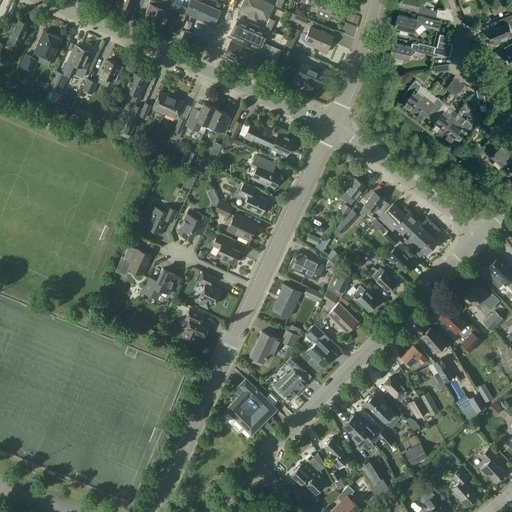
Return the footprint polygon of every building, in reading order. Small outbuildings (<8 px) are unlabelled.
[(141,9),(142,6),(144,7),(146,0),(117,0),(116,2),(134,10),(135,6),(141,9)] [(159,2),(158,2),(153,0),(149,0),(144,14),(161,21),(165,12),(171,14),(176,0),(169,0),(168,4),(162,1),(161,1),(160,2),(159,2)] [(274,5),(261,0),(245,0),(242,9),(267,21),(274,5)] [(337,0),(321,0),(318,8),(331,13),(330,15),(340,20),(347,4),(337,0)] [(400,0),(400,5),(419,9),(418,13),(436,17),(438,11),(426,8),(426,7),(424,7),(424,6),(422,0),(421,0),(400,0)] [(222,12),(204,2),(197,16),(215,25),(222,12)] [(498,7),(501,13),(507,10),(504,5),(498,7)] [(501,13),(498,7),(492,9),(495,15),(501,13)] [(299,31),(297,29),(296,29),(299,23),(304,25),(307,19),(290,11),(287,16),(286,21),(295,25),(290,35),(292,36),(296,38),(299,31)] [(181,12),(176,22),(182,24),(186,15),(186,14),(181,12)] [(471,29),(476,26),(471,13),(465,16),(471,29)] [(511,29),(509,23),(511,21),(511,14),(498,20),(501,26),(491,30),(496,42),(502,40),(504,41),(506,40),(508,39),(508,37),(511,35),(511,29)] [(398,15),(395,28),(401,29),(400,34),(408,35),(409,31),(415,32),(416,28),(417,29),(421,25),(421,24),(423,24),(424,17),(418,16),(417,19),(398,15)] [(7,47),(3,57),(10,60),(14,50),(17,43),(19,44),(22,38),(24,39),(27,30),(26,30),(29,24),(18,19),(9,39),(10,40),(8,47),(7,47)] [(271,30),(275,21),(269,19),(265,28),(271,31),(271,30)] [(211,29),(190,20),(185,32),(206,41),(211,29)] [(260,47),(266,33),(258,30),(259,27),(249,23),(248,25),(237,20),(231,34),(244,40),(243,40),(251,44),(251,43),(260,47)] [(434,27),(440,29),(442,21),(435,20),(434,27)] [(315,48),(326,53),(333,37),(310,27),(304,41),(316,46),(315,48)] [(61,38),(44,30),(32,56),(26,54),(21,65),(33,70),(40,54),(52,60),(61,38)] [(435,47),(451,51),(453,45),(439,41),(437,47),(435,47)] [(393,42),(390,55),(395,56),(394,61),(402,63),(403,58),(409,60),(410,56),(411,56),(415,53),(416,51),(417,52),(419,45),(413,43),(412,47),(393,42)] [(267,55),(271,46),(266,43),(261,53),(267,55)] [(224,45),(218,58),(245,70),(251,57),(224,45)] [(271,46),(267,55),(277,60),(281,50),(271,46)] [(73,47),(69,56),(63,71),(73,76),(78,65),(87,68),(93,53),(86,50),(86,49),(82,47),(80,48),(78,47),(77,49),(73,47)] [(451,51),(435,47),(434,53),(450,57),(451,51)] [(288,57),(297,61),(299,55),(290,51),(288,57)] [(112,61),(107,59),(103,68),(102,68),(99,74),(98,77),(105,80),(106,77),(112,80),(115,72),(121,74),(124,67),(117,64),(116,62),(114,61),(112,61)] [(325,73),(303,63),(297,77),(309,82),(308,84),(319,89),(320,84),(320,85),(325,73)] [(451,70),(450,64),(434,66),(435,73),(451,70)] [(251,65),(250,67),(249,71),(258,75),(261,70),(251,65)] [(147,78),(129,70),(129,71),(133,72),(130,79),(129,79),(125,90),(134,94),(132,99),(139,102),(142,95),(139,94),(143,86),(147,78)] [(65,83),(68,76),(57,71),(49,89),(60,94),(64,83),(65,83)] [(269,74),(260,71),(258,78),(266,81),(269,74)] [(460,81),(455,77),(446,89),(451,93),(460,81)] [(97,83),(87,78),(83,89),(92,94),(97,83)] [(414,112),(426,96),(418,90),(422,86),(415,80),(403,96),(404,97),(407,101),(404,105),(414,112)] [(460,81),(451,93),(456,97),(465,85),(460,81)] [(482,89),(476,90),(480,106),(486,105),(482,89)] [(164,113),(172,95),(167,93),(167,94),(160,91),(152,108),(164,113)] [(177,97),(172,95),(164,113),(176,118),(184,102),(177,98),(177,97)] [(434,102),(426,96),(414,112),(423,120),(426,116),(430,118),(431,118),(444,103),(437,98),(434,102)] [(142,108),(140,115),(145,118),(151,105),(145,102),(142,108)] [(194,107),(186,125),(203,133),(207,125),(215,107),(204,102),(200,110),(194,107)] [(432,127),(442,134),(454,118),(447,112),(450,108),(444,103),(431,118),(433,119),(435,123),(432,127)] [(139,115),(140,115),(142,108),(135,105),(130,116),(130,117),(129,120),(136,122),(139,115)] [(227,112),(215,107),(207,125),(224,132),(230,118),(225,116),(227,112)] [(85,115),(82,113),(83,113),(77,110),(77,111),(74,109),(71,116),(82,121),(85,115)] [(100,128),(106,115),(99,112),(93,125),(100,128)] [(185,120),(180,117),(174,130),(180,133),(185,120)] [(454,118),(442,134),(452,142),(455,138),(459,140),(460,141),(472,125),(466,120),(462,124),(454,118)] [(228,136),(235,139),(242,123),(236,120),(228,136)] [(272,135),(250,125),(245,122),(241,129),(247,132),(244,137),(252,141),(253,138),(267,145),(272,135)] [(272,135),(267,145),(271,147),(286,154),(293,139),(279,132),(276,137),(272,135)] [(228,137),(225,143),(229,145),(231,146),(234,140),(228,137)] [(502,166),(506,170),(511,163),(511,157),(506,151),(510,147),(502,138),(495,140),(492,143),(495,146),(495,147),(494,152),(495,153),(492,156),(497,160),(493,164),(499,169),(502,166)] [(211,159),(210,159),(214,161),(218,152),(212,149),(208,158),(211,159)] [(188,165),(193,153),(187,150),(181,163),(188,165)] [(269,161),(256,155),(251,165),(256,168),(252,178),(274,188),(280,174),(267,167),(269,161)] [(188,173),(182,186),(189,189),(195,177),(188,173)] [(355,178),(346,190),(344,189),(339,196),(351,204),(356,198),(355,198),(365,185),(355,178)] [(244,183),(238,194),(247,198),(243,206),(261,214),(259,217),(260,217),(268,200),(252,193),(255,188),(244,183)] [(365,205),(362,209),(371,215),(374,211),(375,212),(383,200),(384,198),(374,191),(368,200),(365,204),(365,205)] [(219,201),(215,210),(227,216),(232,207),(219,201)] [(345,203),(339,210),(344,214),(350,207),(345,203)] [(406,215),(393,203),(380,217),(392,230),(395,227),(407,238),(404,241),(420,256),(425,250),(426,252),(437,241),(432,236),(439,229),(427,218),(422,223),(410,211),(406,215)] [(144,225),(160,233),(166,219),(172,222),(177,211),(168,206),(165,212),(155,207),(146,226),(144,225)] [(353,210),(336,227),(342,232),(358,215),(353,210)] [(187,213),(178,232),(191,238),(197,227),(203,230),(209,217),(198,212),(195,217),(187,213)] [(235,213),(227,230),(249,240),(246,245),(247,245),(256,225),(245,219),(245,218),(235,213)] [(388,230),(383,235),(394,245),(399,240),(388,230)] [(218,233),(212,245),(219,248),(215,255),(233,263),(239,251),(228,246),(231,239),(218,233)] [(310,233),(307,239),(317,244),(320,238),(310,233)] [(359,246),(366,252),(374,259),(378,255),(364,241),(359,237),(356,240),(360,245),(359,246)] [(123,257),(131,261),(128,268),(142,274),(151,255),(137,249),(129,245),(123,257)] [(403,251),(402,253),(395,246),(385,256),(393,263),(395,261),(406,271),(407,270),(408,271),(411,268),(410,267),(414,263),(403,251)] [(334,249),(328,256),(334,262),(340,255),(334,249)] [(300,253),(300,254),(298,253),(295,260),(293,258),(289,265),(292,266),(291,268),(317,280),(324,265),(305,257),(306,256),(300,253)] [(488,268),(489,269),(485,274),(499,288),(504,283),(505,285),(511,277),(511,269),(499,257),(488,268)] [(329,259),(324,268),(334,273),(338,265),(329,259)] [(334,273),(327,289),(334,294),(337,289),(344,292),(351,277),(342,271),(343,269),(338,265),(334,273)] [(381,267),(372,275),(387,290),(388,289),(390,290),(392,287),(392,286),(396,282),(381,267)] [(149,277),(143,291),(156,298),(160,289),(167,292),(176,275),(162,269),(157,281),(149,277)] [(208,309),(210,303),(213,305),(221,290),(211,285),(215,277),(202,271),(198,281),(205,284),(199,298),(201,299),(199,304),(208,309)] [(284,283),(272,308),(290,316),(301,291),(284,283)] [(472,284),(463,293),(475,305),(475,304),(479,308),(490,297),(486,293),(487,293),(480,286),(477,289),(472,284)] [(307,286),(304,293),(320,300),(323,294),(307,286)] [(362,287),(354,295),(358,298),(357,299),(369,310),(377,301),(366,290),(365,290),(362,287)] [(327,289),(322,300),(331,306),(338,296),(334,294),(327,289)] [(339,303),(328,314),(346,333),(358,321),(339,303)] [(458,331),(466,322),(449,307),(440,316),(452,328),(453,326),(458,331)] [(190,308),(185,319),(182,320),(179,324),(181,329),(184,330),(181,338),(194,343),(197,336),(203,338),(209,324),(200,321),(203,314),(190,308)] [(495,311),(484,322),(491,330),(502,318),(495,311)] [(431,327),(431,328),(430,327),(429,327),(423,332),(423,334),(423,335),(422,335),(432,346),(436,350),(445,343),(441,338),(444,335),(438,329),(435,331),(431,327)] [(282,340),(280,339),(279,339),(294,346),(299,336),(287,330),(282,340)] [(273,353),(279,339),(280,339),(262,331),(251,355),(264,361),(266,357),(267,357),(268,355),(267,355),(268,351),(273,353)] [(473,331),(462,343),(471,352),(482,340),(473,331)] [(320,339),(308,351),(323,366),(335,354),(320,339)] [(410,364),(411,363),(416,368),(421,363),(426,358),(421,353),(421,352),(413,345),(407,351),(406,351),(403,354),(404,354),(402,356),(410,364)] [(441,359),(434,364),(445,380),(452,375),(441,359)] [(294,369),(288,374),(283,380),(282,378),(275,385),(286,395),(285,395),(287,397),(287,396),(290,399),(307,382),(294,369)] [(437,373),(431,377),(435,385),(442,381),(437,373)] [(409,390),(404,385),(407,383),(398,375),(395,378),(392,375),(390,377),(389,377),(386,380),(386,382),(384,384),(396,395),(401,390),(405,394),(409,390)] [(226,409),(251,434),(276,408),(246,378),(239,385),(244,390),(226,409)] [(439,411),(435,403),(428,391),(420,395),(431,416),(439,411)] [(469,399),(472,403),(462,409),(467,418),(476,411),(486,406),(479,393),(469,399)] [(365,404),(378,415),(384,421),(394,411),(383,400),(382,402),(374,394),(370,398),(368,398),(366,401),(366,402),(365,404)] [(419,396),(408,402),(417,418),(428,411),(419,396)] [(488,408),(495,415),(501,408),(495,401),(488,408)] [(350,419),(349,420),(368,439),(376,431),(368,423),(366,425),(355,414),(354,415),(352,415),(350,417),(350,419)] [(349,420),(348,421),(347,421),(345,423),(345,424),(343,426),(355,437),(353,439),(356,442),(359,444),(361,443),(362,444),(368,439),(349,420)] [(469,423),(466,426),(471,432),(475,428),(474,427),(471,423),(470,423),(469,423)] [(382,429),(378,433),(388,445),(393,441),(382,429)] [(332,438),(331,438),(330,438),(327,441),(328,442),(324,446),(331,454),(330,455),(330,457),(332,460),(331,461),(340,468),(351,457),(343,449),(344,449),(332,438)] [(406,452),(412,463),(427,455),(421,444),(406,452)] [(487,462),(480,469),(486,475),(488,473),(496,481),(505,472),(496,462),(501,458),(490,447),(481,456),(487,462)] [(320,470),(324,466),(314,456),(310,460),(308,458),(304,462),(304,461),(301,464),(299,463),(295,467),(296,469),(293,472),(293,475),(301,482),(305,477),(315,466),(320,470)] [(382,480),(368,459),(359,465),(372,486),(382,480)] [(322,472),(320,470),(315,466),(305,477),(309,481),(307,483),(316,492),(317,490),(319,492),(323,487),(322,486),(327,480),(320,474),(321,472),(322,473),(322,472)] [(424,473),(419,467),(414,472),(419,478),(424,473)] [(458,483),(451,489),(465,505),(462,508),(463,508),(477,495),(464,480),(468,476),(460,467),(452,475),(458,483)] [(340,477),(336,470),(330,473),(334,481),(340,477)] [(342,502),(332,511),(354,511),(359,507),(352,500),(354,498),(354,495),(352,493),(354,490),(348,485),(337,497),(342,502)] [(335,488),(325,498),(330,503),(340,493),(335,488)] [(447,510),(444,505),(435,494),(425,502),(430,508),(425,511),(445,511),(447,510)]
